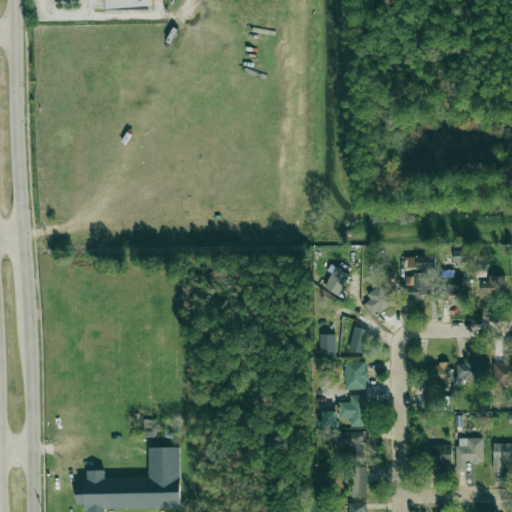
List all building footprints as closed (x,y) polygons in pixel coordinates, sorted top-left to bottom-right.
[(150,8),(149,0),(104,0),(105,9),(150,8)] [(472,263),(471,249),(453,249),(453,264),(472,263)] [(405,256),(405,270),(435,269),(435,256),(405,256)] [(349,275),(335,267),(323,287),(338,295),(349,275)] [(454,270),(445,270),(446,297),(469,296),(468,277),(454,278),(454,270)] [(429,272),(412,273),(413,285),(406,285),(406,298),(430,297),(429,272)] [(481,296),(504,296),(503,275),(488,276),(488,281),(481,281),(481,296)] [(361,301),(373,316),(394,302),(382,286),(361,301)] [(368,330),(353,327),(349,350),(364,352),(368,330)] [(335,335),(320,335),(320,358),(335,358),(335,335)] [(344,389),(367,390),(367,362),(345,362),(344,389)] [(456,362),(457,380),(483,379),(483,362),(456,362)] [(511,362),(493,363),(493,385),(511,385),(511,362)] [(422,364),(423,383),(449,383),(449,364),(422,364)] [(367,395),(349,395),(349,402),(338,402),(338,418),(350,418),(350,427),(366,427),(367,395)] [(337,411),(320,411),(320,427),(336,428),(337,411)] [(156,420),(144,420),(143,437),(155,437),(156,420)] [(364,457),(364,448),(368,448),(368,432),(333,432),(333,447),(353,447),(353,457),(364,457)] [(483,462),(483,438),(457,438),(456,472),(466,472),(466,462),(483,462)] [(511,443),(493,443),(493,472),(503,472),(503,463),(511,463),(511,443)] [(451,445),(425,445),(425,465),(452,464),(451,445)] [(181,507),(179,447),(148,447),(149,477),(105,478),(104,470),(86,470),(86,484),(76,485),(76,504),(86,504),(86,511),(105,511),(106,509),(181,507)] [(366,467),(348,468),(349,498),(367,497),(366,467)] [(348,511),(365,511),(365,502),(348,503),(348,511)]
